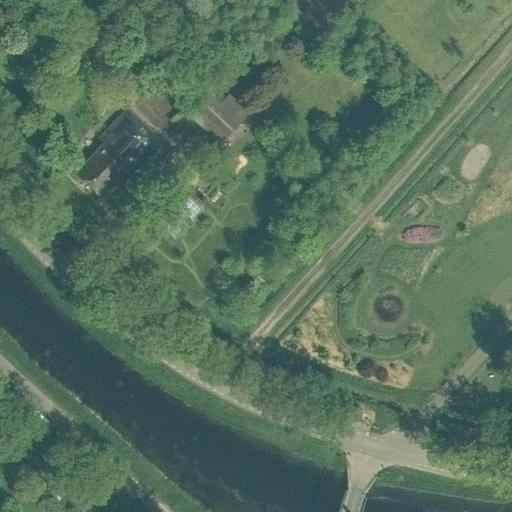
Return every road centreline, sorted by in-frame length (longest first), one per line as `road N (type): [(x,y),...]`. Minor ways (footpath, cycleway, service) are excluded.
road 1 (tertiary): [(365,448),(210,382),(96,301),(0,199)]
road 2 (track): [(210,382),(511,54)]
road 3 (unclassified): [(154,511),(0,366)]
road 4 (tertiary): [(511,480),(365,448)]
